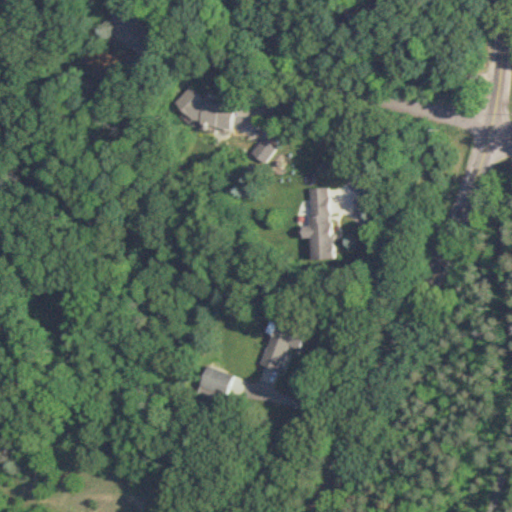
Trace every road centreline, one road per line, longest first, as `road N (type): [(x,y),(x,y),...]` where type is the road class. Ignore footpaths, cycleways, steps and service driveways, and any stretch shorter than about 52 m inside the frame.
road 1 (tertiary): [(505,0),(494,129),(464,218),(321,511)]
road 2 (residential): [(511,138),(332,73),(248,0)]
